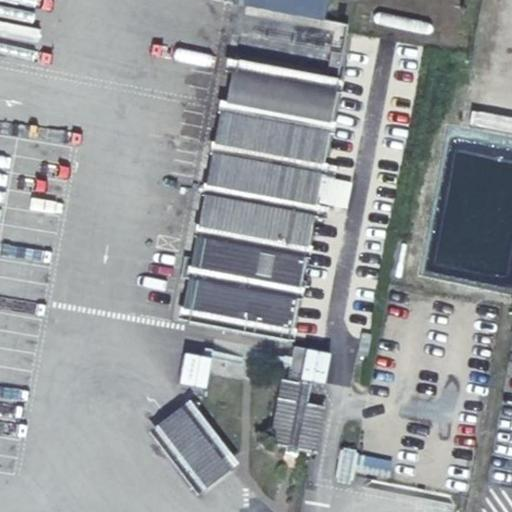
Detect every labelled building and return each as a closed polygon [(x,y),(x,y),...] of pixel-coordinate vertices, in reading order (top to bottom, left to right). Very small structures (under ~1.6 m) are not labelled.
[(238,0),(238,4),(322,19),(325,0),(238,0)] [(191,340),(243,82),(233,80),(208,203),(181,339),(191,340)] [(343,101),(243,82),(191,340),(221,346),(294,360),(317,238),(330,241),(334,226),(320,223),(326,193),(339,195),(342,183),(328,181),(343,101)] [(334,226),(339,195),(326,193),(320,223),(334,226)] [(287,396),(274,458),(288,461),(287,467),(303,469),(304,464),(318,466),(328,420),(313,417),(315,402),(287,396)] [(199,407),(153,426),(181,498),(228,479),(199,407)] [(359,477),(342,474),(337,500),(354,503),(359,477)]
